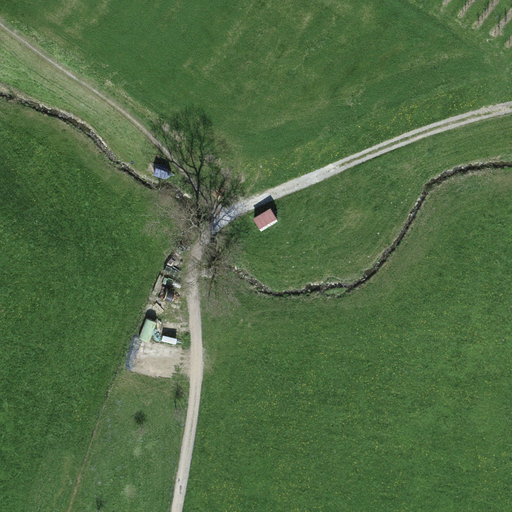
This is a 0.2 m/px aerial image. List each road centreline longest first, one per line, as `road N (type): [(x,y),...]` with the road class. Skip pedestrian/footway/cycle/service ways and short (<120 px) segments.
road 1 (track): [(212,224),(326,171),(511,106)]
road 2 (track): [(212,224),(194,246),(195,378),(174,511)]
